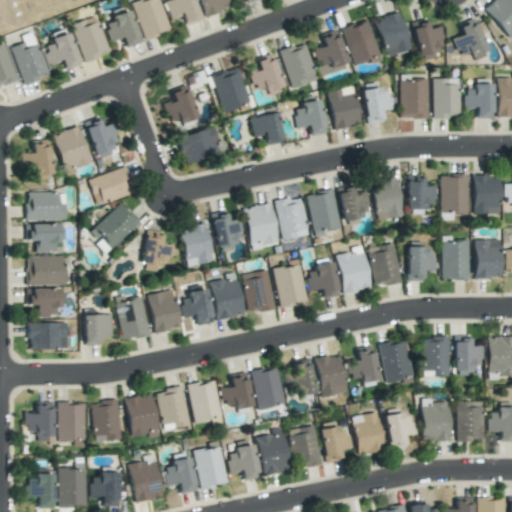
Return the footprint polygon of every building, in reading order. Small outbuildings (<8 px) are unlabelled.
[(141,39),(168,30),(158,0),(138,0),(129,3),(141,39)] [(198,21),(191,0),(165,0),(162,1),(168,20),(180,16),(183,26),(198,21)] [(195,0),(200,16),(226,9),(223,0),(195,0)] [(492,0),(482,10),(510,40),(511,37),(511,2),(510,0),(492,0)] [(138,43),(128,11),(101,20),(108,42),(120,38),(123,48),(138,43)] [(384,58),(409,49),(396,12),(371,21),(384,58)] [(106,54),(94,16),(69,24),(80,62),(106,54)] [(338,28),(351,67),(377,59),(365,19),(338,28)] [(457,27),(460,35),(451,38),(459,59),(484,50),(473,21),(457,27)] [(443,46),(441,27),(425,28),(425,22),(411,23),(413,59),(434,58),(433,47),(443,46)] [(319,76),(346,68),(334,30),(318,35),(321,46),(310,49),(319,76)] [(40,43),(48,65),(58,61),(62,71),(78,65),(67,33),(40,43)] [(8,46),(20,84),(45,75),(33,38),(8,46)] [(314,80),(303,42),(277,51),(289,88),(314,80)] [(4,45),(0,45),(0,85),(13,82),(4,45)] [(281,91),(270,54),(254,59),(256,69),(247,72),(252,91),(263,88),(265,96),(281,91)] [(248,103),(234,67),(207,77),(221,113),(248,103)] [(429,79),(429,118),(457,118),(456,78),(429,79)] [(511,117),(511,78),(493,79),(494,117),(511,117)] [(396,119),(425,119),(425,80),(396,80),(396,119)] [(473,119),(490,118),(489,84),(480,84),(480,81),(470,82),(470,89),(461,89),(462,109),(473,109),(473,119)] [(358,87),(365,125),(382,121),(380,111),(389,109),(386,90),(378,92),(377,83),(358,87)] [(194,118),(184,86),(168,92),(171,100),(160,103),(167,122),(176,119),(177,124),(194,118)] [(324,92),(331,129),(357,124),(349,86),(324,92)] [(298,103),(299,108),(291,110),(294,128),(305,126),(308,137),(324,133),(317,99),(298,103)] [(281,142),(274,112),(246,118),(251,138),(261,135),(264,146),(281,142)] [(80,125),(95,158),(110,152),(107,145),(117,141),(109,123),(100,127),(96,118),(80,125)] [(174,137),(182,164),(220,153),(212,126),(174,137)] [(87,163),(76,127),(49,135),(61,171),(87,163)] [(18,153),(18,164),(31,163),(31,180),(48,179),(46,141),(29,141),(29,153),(18,153)] [(84,180),(94,206),(131,193),(122,166),(84,180)] [(432,186),(420,186),(420,174),(403,175),(404,208),(432,207),(432,186)] [(437,174),(436,213),(464,213),(465,175),(437,174)] [(496,176),(469,176),(470,214),(496,214),(496,176)] [(373,220),(399,216),(393,178),(367,182),(373,220)] [(511,183),(501,184),(502,204),(511,203),(511,183)] [(363,191),(352,194),(349,185),(333,189),(341,222),(358,218),(357,213),(368,210),(363,191)] [(337,230),(330,189),(303,195),(311,235),(337,230)] [(62,193),(23,192),(23,220),(62,220),(62,193)] [(304,236),(300,197),(272,200),(276,239),(304,236)] [(89,230),(108,250),(136,223),(117,203),(89,230)] [(275,243),(267,203),(240,208),(247,248),(275,243)] [(215,252),(232,249),(230,239),(240,237),(237,219),(225,221),(224,212),(209,215),(215,252)] [(22,225),(23,241),(32,241),(32,253),(52,252),(52,240),(62,240),(61,224),(22,225)] [(182,266),(208,263),(204,224),(177,227),(182,266)] [(170,245),(159,243),(160,232),(144,230),(138,269),(155,272),(156,262),(167,264),(170,245)] [(497,239),(470,240),(471,278),(498,277),(497,239)] [(437,241),(438,280),(466,279),(465,241),(437,241)] [(397,282),(391,244),(365,247),(370,286),(397,282)] [(339,293),(367,289),(359,246),(348,248),(349,252),(332,255),(339,293)] [(404,282),(421,281),(421,271),(432,271),(431,247),(403,248),(404,282)] [(511,249),(501,250),(502,271),(511,270),(511,249)] [(63,285),(63,256),(23,256),(23,285),(63,285)] [(336,296),(328,260),(310,263),(311,270),(303,272),(307,291),(318,289),(320,299),(336,296)] [(276,307),(303,302),(296,264),(269,269),(276,307)] [(245,314),(271,308),(264,270),(237,275),(245,314)] [(242,314),(232,275),(205,281),(214,320),(242,314)] [(23,289),(23,305),(34,305),(34,317),(53,316),(53,306),(61,306),(61,288),(23,289)] [(184,292),(185,298),(177,300),(180,317),(192,315),(194,325),(210,322),(203,289),(184,292)] [(150,332),(176,328),(171,290),(145,294),(150,332)] [(146,335),(138,294),(111,299),(119,340),(146,335)] [(98,345),(98,337),(109,337),(108,314),(80,315),(81,346),(98,345)] [(64,349),(64,322),(25,323),(26,350),(64,349)] [(450,336),(451,375),(470,375),(470,365),(480,365),(479,346),(467,346),(467,336),(450,336)] [(511,376),(511,364),(511,336),(484,337),(484,377),(511,376)] [(418,376),(445,377),(445,337),(419,337),(418,376)] [(375,344),(382,383),(409,378),(403,340),(375,344)] [(353,349),(354,360),(344,362),(347,380),(357,379),(357,382),(375,379),(370,346),(353,349)] [(319,397),(345,391),(336,354),(310,360),(319,397)] [(312,391),(306,359),(288,363),(289,369),(281,371),(286,396),(312,391)] [(255,410),(282,404),(274,366),(247,372),(255,410)] [(219,388),(221,409),(248,405),(244,372),(227,374),(229,387),(219,388)] [(192,423),(219,417),(211,380),(183,386),(192,423)] [(153,392),(160,430),(187,425),(180,386),(153,392)] [(156,433),(149,393),(121,399),(129,439),(156,433)] [(50,401),(33,401),(33,413),(23,413),(23,432),(34,432),(33,442),(50,442),(50,401)] [(89,402),(90,441),(117,440),(115,401),(89,402)] [(418,442),(446,441),(445,401),(417,401),(418,442)] [(480,401),(452,402),(453,441),(481,440),(480,401)] [(54,443),(82,444),(82,403),(54,402),(54,443)] [(511,408),(485,408),(484,433),(496,433),(496,441),(511,441),(511,408)] [(404,447),(402,436),(412,434),(408,412),(381,417),(388,450),(404,447)] [(353,454),(380,451),(376,413),(349,416),(353,454)] [(319,464),(310,425),(285,430),(293,469),(319,464)] [(322,463),(339,460),(338,451),(348,449),(345,429),(335,430),(334,426),(317,429),(322,463)] [(267,430),(267,434),(252,437),(260,476),(287,471),(278,427),(267,430)] [(240,480),(255,479),(251,441),(230,444),(231,453),(224,454),(227,474),(239,472),(240,480)] [(196,489),(224,485),(218,446),(190,451),(196,489)] [(164,486),(175,483),(177,495),(194,491),(186,457),(168,461),(169,466),(160,468),(164,486)] [(131,502),(158,497),(152,460),(125,464),(131,502)] [(82,469),(54,469),(55,508),(83,507),(82,469)] [(116,507),(115,472),(96,473),(96,478),(87,478),(87,497),(98,497),(98,507),(116,507)] [(51,508),(50,475),(23,475),(24,498),(35,498),(35,509),(51,508)] [(442,509),(441,511),(469,511),(469,497),(452,497),(453,509),(442,509)] [(501,511),(501,498),(473,498),(473,511),(501,511)] [(423,510),(422,503),(407,505),(407,511),(436,511),(436,508),(423,510)]
